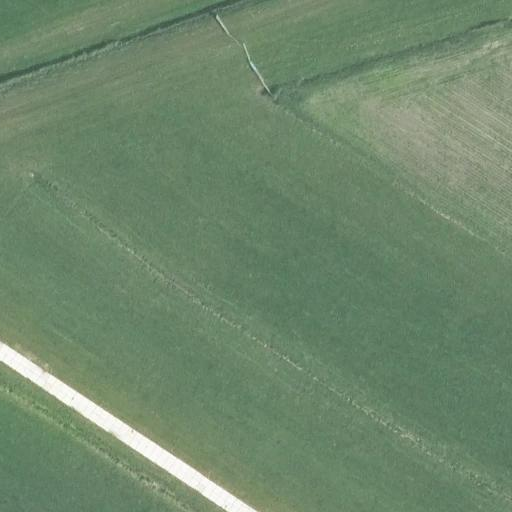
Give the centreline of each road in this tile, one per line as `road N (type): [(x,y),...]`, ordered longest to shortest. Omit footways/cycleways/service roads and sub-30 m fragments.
road 1 (track): [(0,139),(180,57),(357,0)]
road 2 (unclassified): [(241,511),(0,353)]
